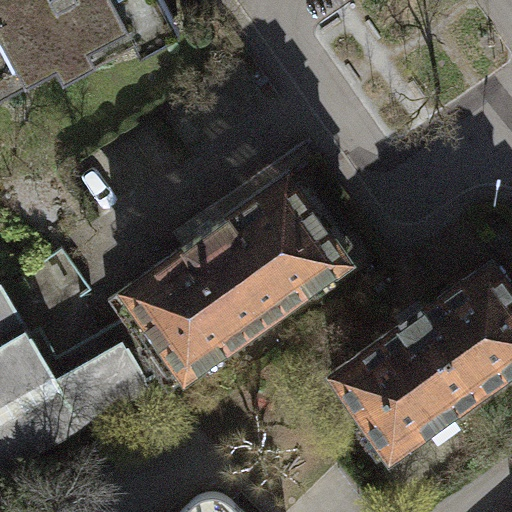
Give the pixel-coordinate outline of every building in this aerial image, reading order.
[(0,0),(0,29),(32,90),(60,75),(69,85),(88,75),(98,70),(140,48),(146,59),(177,42),(154,0),(0,0)] [(0,117),(33,99),(26,85),(15,66),(0,39),(0,117)] [(200,214),(113,276),(181,372),(356,248),(287,152),(200,214)] [(511,266),(493,239),(323,359),(390,454),(511,368),(511,266)] [(0,282),(0,471),(135,393),(149,382),(159,378),(123,318),(56,358),(37,327),(0,282)] [(245,511),(233,499),(225,494),(220,492),(213,492),(206,492),(198,496),(181,511),(245,511)]
